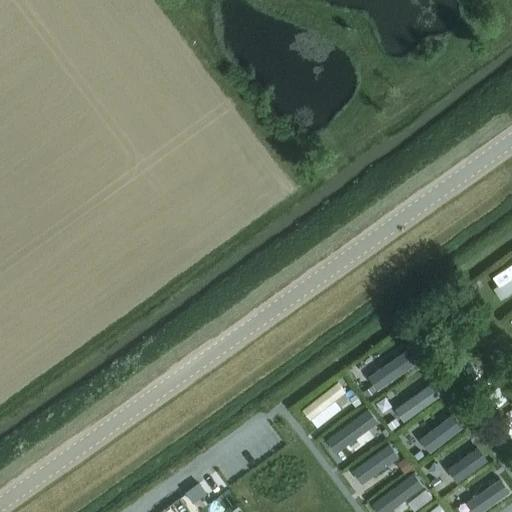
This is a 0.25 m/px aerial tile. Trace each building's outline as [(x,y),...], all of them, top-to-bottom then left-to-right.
[(410,367),(402,356),(369,381),(377,391),(410,367)] [(410,394),(423,389),(417,372),(404,376),(410,394)] [(435,401),(427,390),(394,414),(402,425),(435,401)] [(369,426),(362,415),(329,440),(337,450),(369,426)] [(460,429),(452,419),(419,443),(427,453),(460,429)] [(396,458),(388,447),(355,472),(363,482),(396,458)] [(487,460),(479,449),(446,473),(454,484),(487,460)] [(385,511),(416,490),(408,479),(375,503),(381,511),(385,511)] [(480,511),(508,492),(500,482),(467,506),(471,511),(480,511)]
